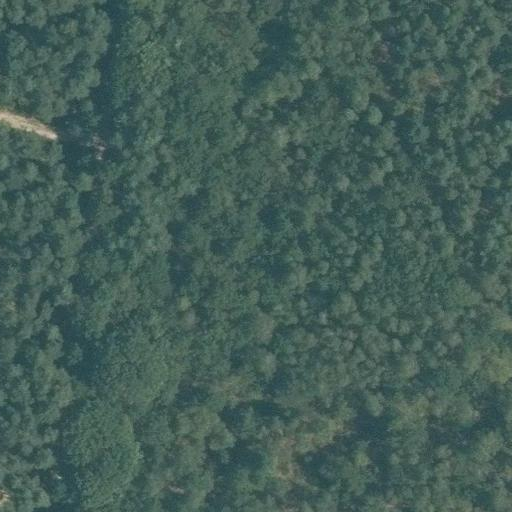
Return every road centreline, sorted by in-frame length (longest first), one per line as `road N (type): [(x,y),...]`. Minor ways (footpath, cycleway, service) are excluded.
road 1 (track): [(50,511),(101,134)]
road 2 (track): [(119,0),(101,134)]
